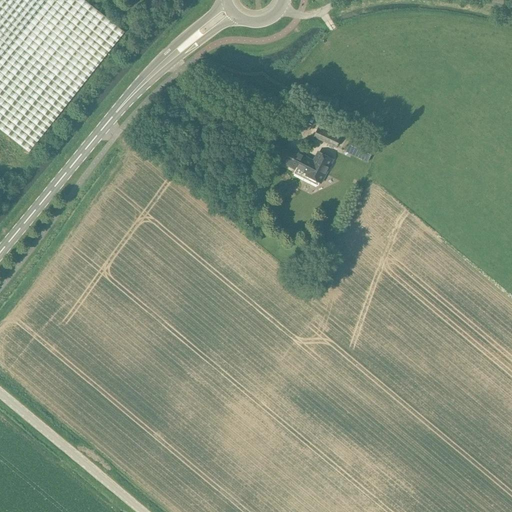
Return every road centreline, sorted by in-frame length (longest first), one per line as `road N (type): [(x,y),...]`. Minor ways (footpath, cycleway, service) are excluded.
road 1 (tertiary): [(0,252),(180,48)]
road 2 (tertiary): [(142,511),(0,393)]
